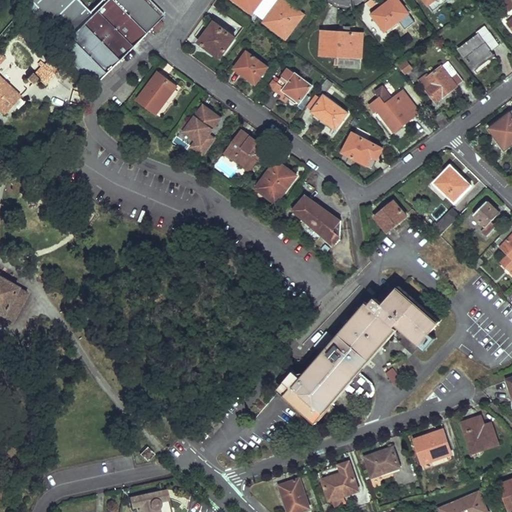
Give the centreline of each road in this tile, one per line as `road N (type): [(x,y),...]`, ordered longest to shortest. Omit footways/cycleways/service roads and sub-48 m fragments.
road 1 (residential): [(450,137),(374,192),(357,195),(176,56),(174,37),(201,0)]
road 2 (residential): [(42,511),(68,487),(175,458)]
